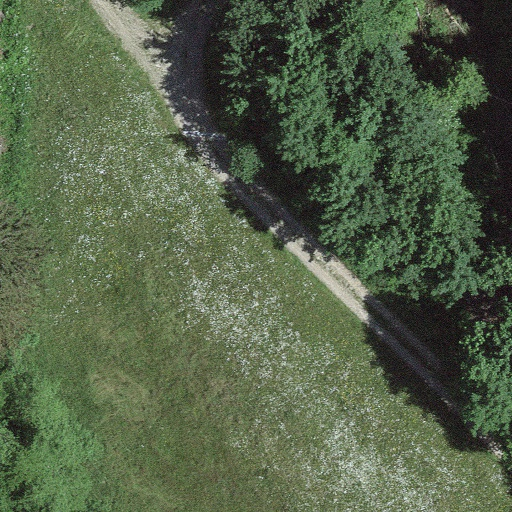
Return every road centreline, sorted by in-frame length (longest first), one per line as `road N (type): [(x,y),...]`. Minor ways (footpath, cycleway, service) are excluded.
road 1 (track): [(511,451),(188,98)]
road 2 (track): [(113,0),(188,98)]
